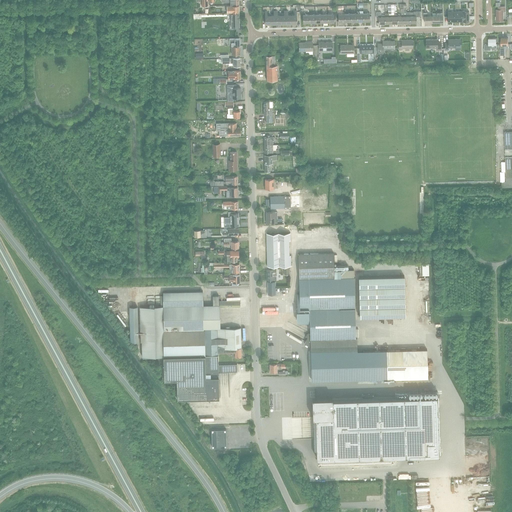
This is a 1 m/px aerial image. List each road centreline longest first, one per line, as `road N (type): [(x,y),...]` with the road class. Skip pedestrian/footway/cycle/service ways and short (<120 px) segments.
road 1 (tertiary): [(293,511),(258,423),(252,35)]
road 2 (trunk): [(221,511),(0,225)]
road 3 (trunk): [(140,511),(0,250)]
road 4 (unknown): [(289,298),(293,250),(305,241),(356,263),(402,267),(415,298),(415,331),(367,331)]
road 5 (residential): [(252,35),(477,30)]
road 6 (trunk): [(0,495),(35,478),(74,478),(130,511)]
